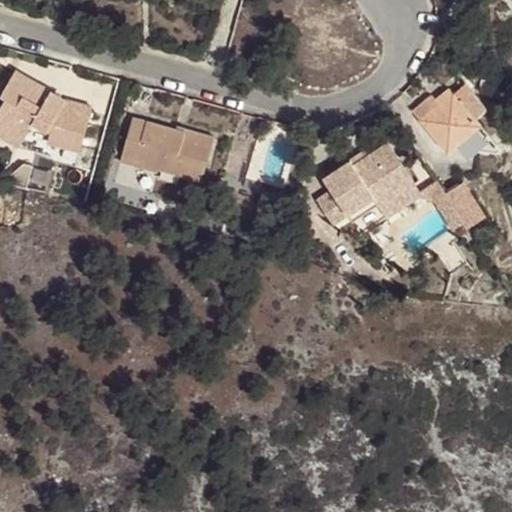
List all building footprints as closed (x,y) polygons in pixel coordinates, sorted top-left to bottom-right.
[(81,151),(91,113),(63,106),(66,99),(32,79),(26,89),(10,80),(1,97),(4,99),(0,105),(0,123),(25,137),(33,123),(47,131),(50,132),(47,142),(81,151)] [(461,100),(449,86),(435,98),(429,102),(426,98),(412,109),(448,152),(455,147),(496,151),(500,147),(475,117),(487,107),(473,89),(461,100)] [(432,93),(426,98),(429,102),(435,98),(432,93)] [(133,116),(121,161),(135,165),(136,162),(158,169),(202,181),(214,136),(178,126),(178,129),(133,116)] [(0,134),(20,146),(25,137),(0,123),(0,134)] [(423,194),(388,140),(352,164),(350,161),(324,178),(332,189),(317,199),(333,224),(349,214),(374,197),(379,204),(388,217),(423,194)] [(156,178),(158,169),(136,162),(135,165),(133,171),(156,178)] [(455,179),(442,188),(450,200),(453,205),(466,196),(455,179)] [(439,183),(423,194),(434,210),(450,200),(442,188),(439,183)] [(353,221),(379,204),(374,197),(349,214),(353,221)]
